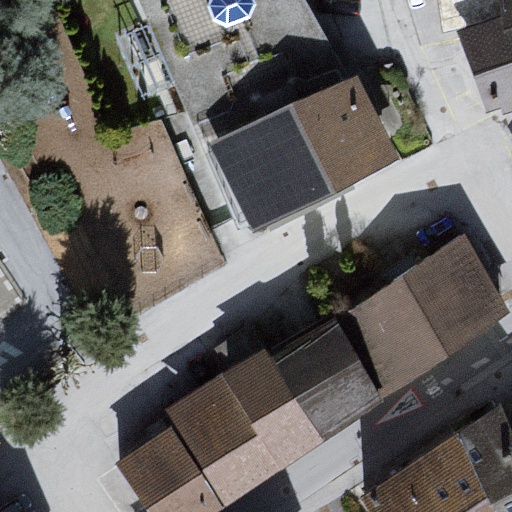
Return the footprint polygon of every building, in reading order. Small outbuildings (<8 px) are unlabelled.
[(511,0),(496,0),(499,28),(458,38),(494,111),(511,104),(511,0)] [(357,82),(205,146),(244,230),(394,162),(357,82)] [(505,318),(458,239),(270,358),(322,440),(505,318)] [(0,283),(0,331),(21,318),(0,283)] [(158,415),(165,428),(219,509),(322,440),(270,358),(262,347),(158,415)] [(511,511),(511,424),(502,408),(358,497),(367,511),(511,511)] [(165,428),(108,468),(136,511),(215,511),(219,509),(165,428)]
